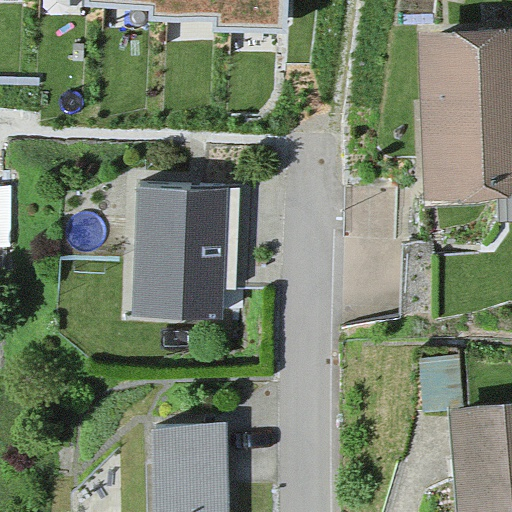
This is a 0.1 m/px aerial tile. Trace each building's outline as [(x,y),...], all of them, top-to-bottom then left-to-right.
[(415,203),(511,195),(511,30),(402,39),(415,203)] [(120,317),(213,317),(215,193),(122,191),(120,317)] [(452,332),(453,250),(399,249),(398,331),(452,332)] [(442,511),(511,511),(511,409),(433,416),(442,511)] [(218,511),(214,432),(125,436),(128,511),(218,511)]
